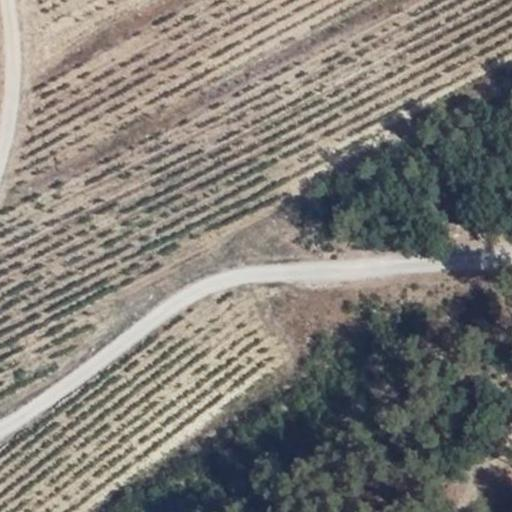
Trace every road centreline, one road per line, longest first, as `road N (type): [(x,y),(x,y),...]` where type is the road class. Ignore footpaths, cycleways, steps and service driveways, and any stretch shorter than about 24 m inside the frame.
road 1 (track): [(0,428),(196,291),(235,277),(347,274),(511,254)]
road 2 (track): [(7,0),(16,37),(13,109),(0,155)]
